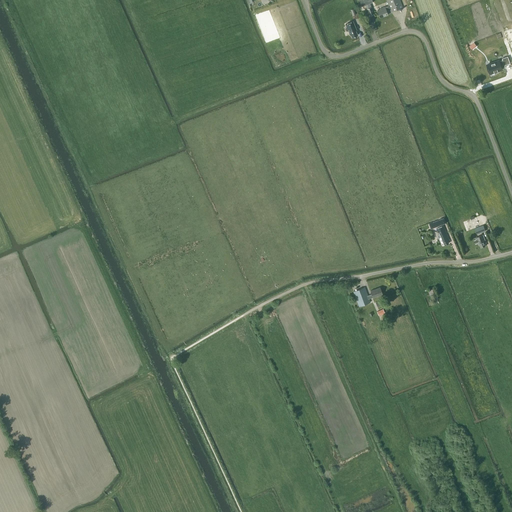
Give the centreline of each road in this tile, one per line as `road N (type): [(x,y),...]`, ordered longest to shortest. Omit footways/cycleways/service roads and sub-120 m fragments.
road 1 (unclassified): [(511,189),(479,105),(443,82),(423,37),(402,33),(328,55),(302,0)]
road 2 (unclassified): [(355,276),(511,252)]
